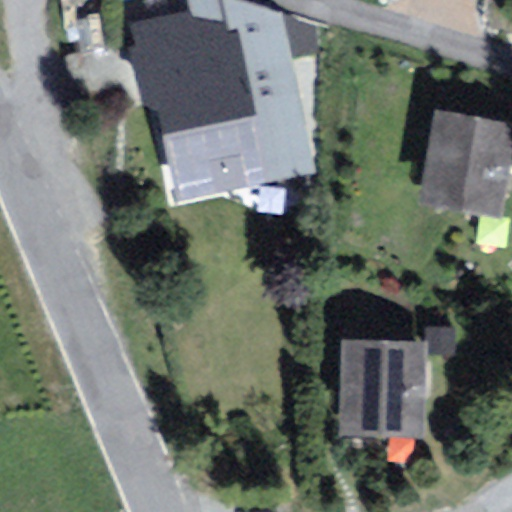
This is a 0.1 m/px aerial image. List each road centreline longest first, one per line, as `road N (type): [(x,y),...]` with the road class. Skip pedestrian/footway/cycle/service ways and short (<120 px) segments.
road 1 (tertiary): [(29,207),(156,511)]
road 2 (residential): [(286,0),(511,60)]
road 3 (residential): [(29,207),(25,0)]
